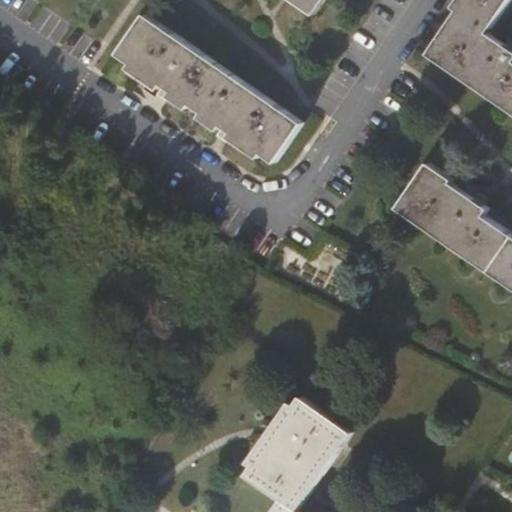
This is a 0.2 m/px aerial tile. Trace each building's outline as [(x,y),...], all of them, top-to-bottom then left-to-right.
[(299,0),(318,13),(326,0),(299,0)] [(463,12),(433,54),(511,110),(511,46),(492,32),(511,1),(511,0),(463,0),(458,9),(463,12)] [(282,162),(308,124),(306,123),(151,15),(125,54),(138,63),(134,68),(193,108),(196,103),(210,113),(207,118),(261,156),(268,161),(271,155),(282,162)] [(511,283),(511,234),(494,222),(487,217),(490,210),(452,183),(455,180),(430,163),(401,205),(511,283)] [(285,496),(273,511),(325,511),(321,509),(319,511),(309,511),(302,507),(356,429),(305,393),(297,404),(293,401),(277,425),(253,460),(255,463),(250,472),(285,496)]
